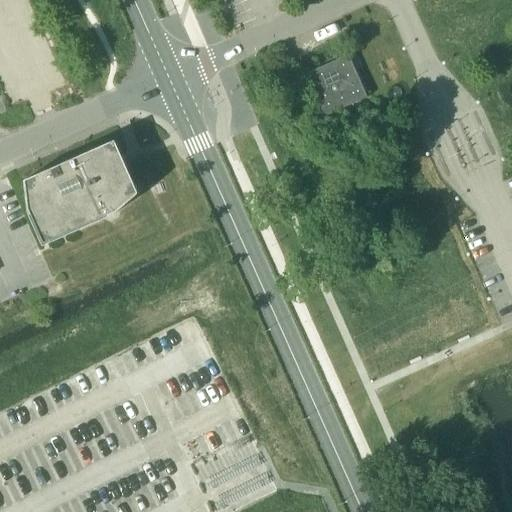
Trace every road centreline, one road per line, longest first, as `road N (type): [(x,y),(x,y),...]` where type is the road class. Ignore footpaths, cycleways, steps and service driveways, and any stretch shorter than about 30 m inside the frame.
road 1 (unclassified): [(362,511),(166,73)]
road 2 (unclassified): [(166,73),(340,0)]
road 3 (unclassified): [(0,149),(166,73)]
